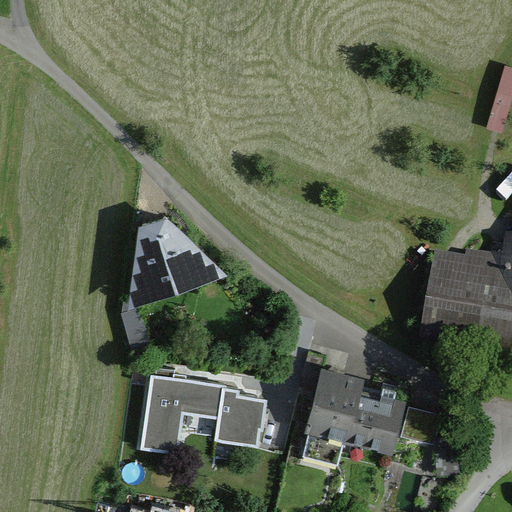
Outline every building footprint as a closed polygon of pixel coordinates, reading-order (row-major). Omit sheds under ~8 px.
[(145,342),(138,309),(226,276),(188,239),(167,219),(139,228),(128,311),(122,313),(130,346),(145,342)] [(427,334),(511,347),(511,238),(507,238),(504,259),(470,253),(468,261),(439,256),(427,334)] [(343,439),(390,452),(406,399),(384,392),(382,397),(375,395),(358,390),(361,377),(324,367),(306,429),(309,430),(303,452),(337,462),(343,439)] [(180,380),(151,376),(141,451),(179,456),(185,416),(217,421),(214,441),(257,447),(259,430),(263,431),(267,400),(238,396),(239,392),(226,390),(227,386),(180,380)] [(403,436),(434,445),(437,476),(463,473),(459,429),(439,431),(443,417),(411,407),(403,436)]
